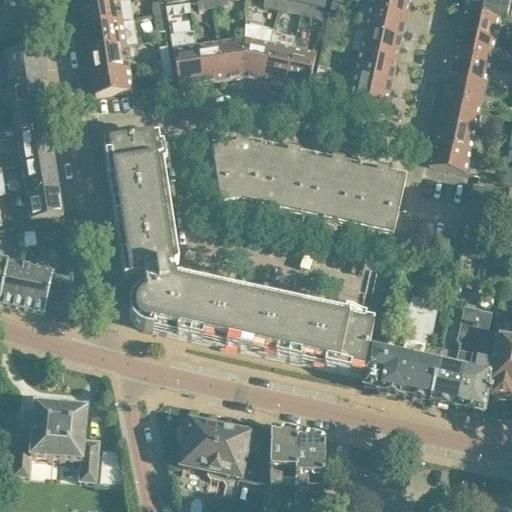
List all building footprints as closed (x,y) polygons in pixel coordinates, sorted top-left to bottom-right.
[(79,0),(81,10),(119,4),(132,2),(131,0),(79,0)] [(325,2),(316,0),(301,0),(300,6),(322,11),(325,2)] [(359,0),(358,6),(369,9),(406,17),(410,0),(359,0)] [(511,0),(465,0),(463,12),(499,20),(510,22),(511,10),(511,0)] [(212,3),(213,12),(228,9),(227,1),(212,3)] [(332,1),(327,23),(335,24),(337,14),(342,15),(345,4),(339,3),(332,1)] [(263,11),(277,14),(279,5),(265,2),(263,11)] [(213,12),(212,3),(196,6),(198,14),(213,12)] [(122,26),(119,4),(81,10),(84,32),(122,26)] [(153,6),(155,21),(162,20),(160,5),(153,6)] [(279,5),(277,14),(293,17),(295,9),(279,5)] [(189,6),(166,9),(167,17),(191,14),(190,11),(189,7),(189,6)] [(364,31),(402,39),(406,17),(369,9),(364,31)] [(310,12),(308,20),(323,24),(324,15),(310,12)] [(494,42),(499,20),(463,12),(458,34),(494,42)] [(157,35),(165,34),(162,20),(155,21),(157,35)] [(327,23),(324,37),(332,39),(335,24),(327,23)] [(125,49),(137,47),(134,24),(122,26),(84,32),(88,54),(123,49),(125,49)] [(245,28),(244,43),(243,80),(261,84),(273,34),(269,33),(269,32),(249,28),(248,29),(245,28)] [(359,54),(397,62),(402,39),(364,31),(359,54)] [(194,34),(170,38),(178,87),(178,90),(202,86),(196,50),(194,34)] [(458,34),(453,56),(489,64),(493,49),(494,42),(458,34)] [(272,36),(261,84),(284,89),(292,53),(295,41),(272,36)] [(218,47),(224,83),(243,80),(244,43),(218,47)] [(322,45),(318,68),(325,69),(330,47),(322,45)] [(218,47),(196,50),(202,86),(224,83),(218,47)] [(125,49),(123,49),(88,54),(91,76),(129,71),(125,49)] [(167,49),(159,50),(161,66),(169,65),(167,49)] [(36,50),(16,54),(0,56),(0,78),(1,85),(9,84),(40,80),(36,50)] [(315,58),(292,53),(284,89),(307,94),(315,58)] [(392,84),(397,62),(359,54),(355,76),(392,84)] [(453,56),(448,79),(485,87),(489,64),(453,56)] [(169,65),(161,66),(164,80),(172,79),(169,65)] [(318,68),(313,92),(325,94),(329,75),(330,70),(327,70),(325,69),(318,68)] [(132,94),(129,71),(91,76),(95,100),(97,99),(132,94)] [(387,108),(392,84),(355,76),(349,100),(383,107),(387,108)] [(448,79),(443,101),(480,109),(485,87),(448,79)] [(13,112),(45,107),(40,80),(9,84),(13,112)] [(443,101),(438,123),(475,131),(480,109),(443,101)] [(17,140),(49,135),(45,107),(13,112),(17,140)] [(438,123),(434,146),(471,153),(475,131),(438,123)] [(22,168),(53,163),(49,135),(17,140),(22,168)] [(104,145),(102,145),(123,284),(127,304),(127,305),(129,306),(129,307),(129,309),(128,311),(128,313),(128,314),(129,316),(129,318),(130,320),(130,321),(131,323),(132,324),(133,326),(134,327),(135,328),(137,329),(138,330),(140,331),(141,332),(143,332),(145,333),(153,335),(162,337),(364,381),(369,352),(373,331),(372,331),(373,325),(372,325),(364,323),(359,322),(344,319),(317,313),(308,311),(227,293),(221,292),(210,290),(208,289),(211,276),(208,275),(182,269),(173,271),(172,268),(178,267),(158,137),(152,138),(104,145)] [(262,210),(275,149),(248,143),(235,143),(210,147),(220,209),(239,205),(262,210)] [(466,177),(471,153),(434,146),(428,169),(466,177)] [(319,159),(275,149),(262,210),(306,220),(319,159)] [(362,168),(319,159),(306,220),(349,229),(362,168)] [(26,195),(58,191),(53,163),(22,168),(26,195)] [(406,178),(362,168),(349,229),(393,239),(406,178)] [(511,170),(504,170),(502,185),(511,186),(511,170)] [(495,192),(477,188),(472,187),(469,206),(468,208),(492,213),(495,192)] [(30,223),(62,219),(58,191),(26,195),(30,223)] [(511,221),(511,193),(502,192),(498,220),(511,221)] [(245,232),(233,229),(228,249),(241,251),(245,232)] [(0,307),(44,316),(46,306),(70,311),(66,283),(51,280),(52,276),(8,265),(9,260),(0,258),(0,307)] [(405,346),(388,343),(387,346),(385,346),(385,348),(387,348),(386,351),(385,350),(384,355),(369,352),(364,381),(362,391),(376,394),(376,396),(403,402),(425,303),(411,300),(404,332),(407,336),(405,346)] [(404,401),(430,406),(442,355),(424,351),(426,341),(431,337),(438,306),(425,303),(403,402),(404,402),(404,401)] [(455,413),(457,413),(478,315),(465,312),(458,343),(461,347),(459,358),(442,355),(430,406),(455,411),(455,413)] [(490,318),(478,315),(457,413),(483,419),(483,418),(491,365),(476,362),(479,352),(483,349),(490,318)] [(511,343),(494,341),(491,365),(483,418),(484,419),(487,398),(490,398),(490,399),(511,403),(511,396),(511,343)] [(31,441),(17,440),(13,479),(27,481),(29,462),(79,466),(78,485),(95,487),(94,492),(125,494),(117,456),(116,456),(117,460),(97,459),(98,447),(83,446),(86,414),(34,410),(31,441)] [(186,443),(180,470),(207,475),(207,479),(210,482),(223,485),(226,488),(223,501),(220,500),(217,511),(268,511),(269,490),(245,485),(246,481),(240,480),(246,457),(248,457),(250,457),(251,456),(253,455),(254,454),(255,452),(256,451),(257,449),(257,447),(256,445),(256,443),(255,442),(254,440),(252,439),(251,438),(249,437),(228,433),(211,430),(190,425),(189,427),(188,427),(182,431),(181,437),(185,443),(186,443)] [(270,433),(269,490),(268,511),(277,511),(278,491),(295,491),(298,439),(297,439),(294,434),(285,432),(280,435),(270,433)] [(305,441),(298,439),(295,491),(294,511),(303,511),(304,495),(323,495),(325,460),(324,460),(324,445),(322,445),(319,439),(310,437),(305,441)]
